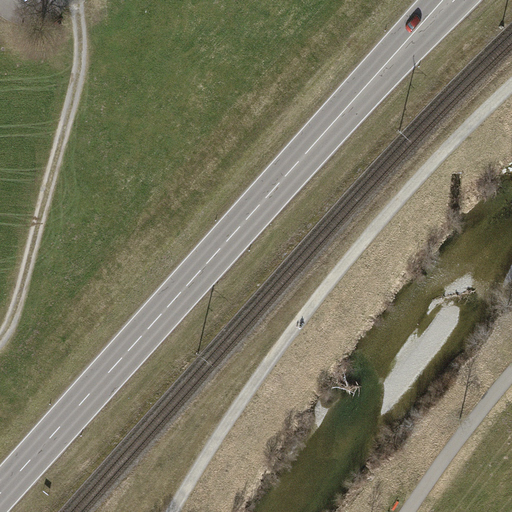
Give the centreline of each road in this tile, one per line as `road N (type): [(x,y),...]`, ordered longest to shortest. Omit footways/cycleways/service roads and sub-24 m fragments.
road 1 (primary): [(447,0),(0,496)]
road 2 (track): [(74,0),(78,78),(16,314),(0,344)]
road 3 (track): [(410,511),(511,380)]
